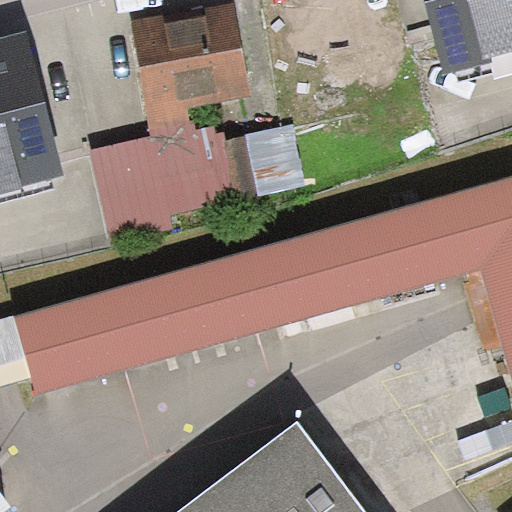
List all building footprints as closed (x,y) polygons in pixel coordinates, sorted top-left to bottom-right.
[(511,0),(429,0),(447,68),(490,57),(488,50),(511,43),(511,0)] [(236,10),(134,36),(158,133),(193,124),(190,113),(258,96),(236,10)] [(17,49),(0,53),(0,191),(52,177),(17,49)] [(247,140),(205,156),(229,220),(271,205),(247,140)] [(144,171),(89,186),(108,256),(163,241),(144,171)] [(511,184),(0,327),(0,389),(28,382),(32,399),(482,273),(511,379),(511,184)] [(382,511),(313,422),(194,511),(382,511)] [(0,511),(10,511),(18,506),(0,480),(0,511)]
